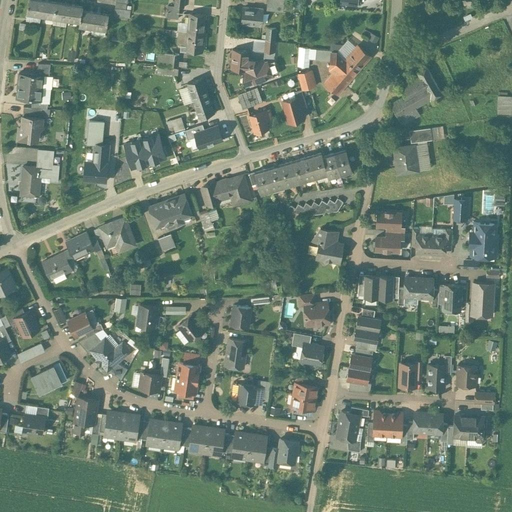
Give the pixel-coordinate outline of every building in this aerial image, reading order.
[(42,0),(29,0),(28,12),(40,14),(42,0)] [(56,2),(45,0),(42,0),(40,14),(53,16),(56,2)] [(128,0),(115,0),(115,7),(126,9),(127,3),(128,3),(128,0)] [(283,0),(266,0),(265,10),(282,12),(283,0)] [(69,4),(56,2),(53,16),(66,19),(69,4)] [(82,6),(69,4),(66,19),(79,21),(81,10),(82,6)] [(263,9),(243,7),(242,23),(261,25),(263,9)] [(125,9),(115,8),(114,15),(124,16),(125,9)] [(95,12),(81,10),(79,21),(79,24),(92,26),(95,12)] [(108,14),(95,12),(92,26),(105,28),(108,14)] [(206,14),(190,12),(188,30),(204,32),(206,14)] [(276,29),(266,28),(265,39),(274,40),(276,29)] [(204,32),(188,30),(186,44),(186,48),(187,48),(203,50),(204,32)] [(274,40),(265,39),(264,52),(273,53),(274,40)] [(370,55),(358,45),(346,59),(358,69),(370,55)] [(310,48),(299,47),(298,66),(308,67),(310,48)] [(249,51),(232,49),(230,68),(246,70),(247,70),(248,59),(249,51)] [(332,51),(316,49),(315,59),(331,60),(332,51)] [(346,59),(337,51),(332,50),(331,60),(330,65),(334,72),(326,81),(338,91),(358,69),(346,59)] [(180,53),(171,53),(170,66),(179,66),(180,53)] [(261,60),(248,59),(247,70),(246,70),(245,85),(271,75),(266,63),(263,64),(263,61),(262,61),(261,60)] [(50,63),(38,63),(37,74),(43,74),(43,75),(49,76),(49,75),(50,63)] [(178,68),(158,66),(158,73),(178,75),(178,68)] [(441,92),(426,66),(418,71),(418,72),(398,84),(404,95),(413,109),(416,107),(441,92)] [(307,71),(298,73),(304,97),(316,94),(314,88),(310,89),(306,77),(308,77),(307,71)] [(37,74),(19,72),(18,85),(42,87),(51,88),(53,76),(49,75),(49,76),(43,75),(43,74),(37,74)] [(202,78),(188,83),(193,100),(208,95),(202,78)] [(42,87),(18,85),(17,97),(41,99),(42,87)] [(257,104),(252,89),(238,94),(244,109),(257,104)] [(208,95),(193,100),(199,118),(214,113),(208,95)] [(404,95),(390,103),(398,117),(413,109),(404,95)] [(511,95),(499,95),(498,113),(511,113),(511,95)] [(296,97),(282,101),(288,122),(304,117),(298,97),(298,96),(296,97)] [(166,121),(187,114),(184,105),(163,112),(166,121)] [(31,106),(24,106),(23,115),(41,117),(42,107),(31,106)] [(413,109),(398,117),(403,125),(420,115),(416,107),(413,109)] [(267,110),(250,116),(256,133),(269,128),(267,120),(270,119),(267,110)] [(23,115),(22,115),(21,128),(18,127),(17,140),(29,141),(30,138),(38,139),(39,130),(44,126),(42,124),(43,117),(41,117),(23,115)] [(169,127),(173,126),(175,131),(186,128),(182,116),(167,120),(169,127)] [(90,143),(101,144),(103,122),(89,120),(87,143),(90,143)] [(196,133),(200,147),(222,140),(217,126),(196,133)] [(430,127),(409,130),(411,142),(432,139),(430,127)] [(166,157),(159,133),(141,138),(148,162),(166,157)] [(148,162),(141,138),(124,144),(131,168),(148,162)] [(101,144),(90,143),(89,157),(88,157),(87,161),(85,161),(84,179),(93,179),(93,182),(96,182),(96,180),(106,181),(108,163),(107,163),(109,145),(101,144)] [(427,143),(414,145),(417,170),(430,168),(427,143)] [(414,145),(394,148),(398,173),(417,170),(414,145)] [(352,170),(346,149),(334,152),(340,174),(352,170)] [(322,151),(310,155),(317,176),(328,173),(323,155),(322,151)] [(334,152),(323,155),(328,173),(329,177),(340,174),(334,152)] [(310,155),(299,158),(306,180),(317,176),(310,155)] [(53,159),(37,157),(36,167),(41,167),(41,168),(52,169),(53,159)] [(299,158),(288,161),(295,183),(306,180),(299,158)] [(288,161),(277,164),(284,186),(295,183),(288,161)] [(277,164),(266,168),(273,189),(284,186),(277,164)] [(36,167),(23,165),(21,194),(38,196),(41,168),(41,167),(36,167)] [(266,168),(255,171),(258,183),(261,193),(273,189),(266,168)] [(255,171),(249,173),(252,184),(258,183),(255,171)] [(243,174),(213,183),(218,199),(219,199),(236,194),(239,202),(250,199),(243,174)] [(213,183),(207,185),(204,186),(202,189),(203,193),(204,193),(206,201),(209,203),(219,200),(219,199),(218,199),(213,183)] [(505,203),(505,192),(494,192),(495,204),(505,203)] [(444,193),(444,202),(453,202),(454,194),(444,193)] [(172,197),(181,220),(184,219),(182,214),(191,211),(190,209),(192,209),(189,202),(187,202),(184,194),(178,197),(178,195),(172,197)] [(181,220),(172,197),(167,199),(168,201),(159,204),(158,202),(150,206),(156,224),(172,218),(174,223),(181,220)] [(343,201),(338,197),(335,202),(328,212),(337,210),(343,201)] [(335,202),(330,198),(327,203),(321,213),(328,212),(335,202)] [(468,200),(454,199),(453,217),(467,218),(468,200)] [(327,203),(322,200),(319,204),(313,214),(321,213),(327,203)] [(319,204),(314,201),(311,205),(305,215),(313,214),(319,204)] [(311,205),(306,202),(303,206),(297,216),(305,215),(311,205)] [(303,206),(298,203),(295,207),(289,217),(297,216),(303,206)] [(290,204),(281,218),(281,219),(289,217),(295,207),(290,204)] [(216,208),(208,210),(213,226),(221,224),(216,208)] [(208,210),(199,213),(204,229),(213,226),(208,210)] [(401,212),(378,211),(377,224),(386,225),(400,226),(400,225),(401,212)] [(126,219),(114,224),(113,220),(101,225),(101,226),(106,238),(108,244),(117,241),(120,249),(135,243),(126,219)] [(494,224),(475,223),(474,231),(471,231),(470,246),(472,246),(471,255),(486,255),(486,251),(495,252),(496,239),(494,239),(494,224)] [(106,238),(101,226),(95,228),(97,234),(99,241),(106,238)] [(419,227),(412,227),(411,245),(417,245),(418,245),(418,234),(419,234),(419,227)] [(432,228),(419,227),(419,234),(418,234),(418,245),(417,245),(417,252),(431,252),(432,228)] [(336,231),(320,228),(313,240),(319,241),(317,257),(321,258),(324,262),(329,259),(339,261),(342,244),(334,243),(336,231)] [(445,229),(432,228),(431,252),(445,253),(445,247),(445,246),(445,236),(445,229)] [(88,230),(65,240),(69,249),(75,260),(75,259),(73,254),(86,248),(87,250),(96,247),(91,237),(88,230)] [(171,233),(158,238),(163,250),(175,245),(171,233)] [(97,234),(91,237),(96,247),(97,249),(102,247),(99,241),(97,234)] [(386,237),(376,236),(376,250),(398,251),(399,238),(399,237),(386,237)] [(75,260),(69,249),(64,251),(69,262),(70,262),(75,260)] [(64,251),(42,262),(52,282),(53,282),(50,276),(63,270),(65,273),(72,269),(73,272),(74,271),(70,262),(69,262),(64,251)] [(476,260),(464,260),(464,267),(476,268),(476,260)] [(6,268),(0,270),(0,294),(3,293),(4,290),(14,285),(6,268)] [(499,269),(487,268),(487,277),(499,277),(499,269)] [(379,276),(371,275),(371,276),(365,275),(365,283),(364,295),(364,297),(378,298),(379,276)] [(387,276),(379,276),(378,298),(392,298),(392,292),(393,281),(393,277),(387,276)] [(419,278),(405,277),(404,287),(404,296),(418,297),(419,278)] [(433,279),(419,278),(418,297),(432,297),(432,289),(433,279)] [(275,281),(262,283),(264,291),(276,288),(275,281)] [(493,283),(473,282),(472,302),(471,314),(472,314),(491,315),(493,283)] [(140,293),(140,283),(130,283),(130,293),(140,293)] [(444,285),(439,285),(438,289),(438,303),(444,303),(444,302),(460,303),(461,285),(445,284),(444,285)] [(314,293),(299,294),(299,305),(304,305),(306,324),(314,324),(316,321),(321,321),(323,323),(327,322),(329,320),(328,316),(326,314),(326,311),(328,308),(327,305),(325,302),(321,303),(320,304),(319,302),(315,302),(314,293)] [(127,298),(117,298),(115,310),(125,311),(127,298)] [(158,306),(140,304),(137,324),(155,326),(158,306)] [(53,308),(60,322),(67,319),(60,305),(53,308)] [(251,308),(234,305),(231,324),(248,326),(251,308)] [(22,307),(6,315),(10,324),(17,321),(15,318),(25,313),(22,307)] [(374,310),(363,307),(361,315),(373,317),(374,310)] [(25,313),(15,318),(17,321),(23,336),(40,328),(31,310),(25,313)] [(85,312),(68,320),(75,335),(85,331),(93,327),(92,326),(85,312)] [(192,314),(178,325),(191,340),(205,329),(192,314)] [(361,315),(358,315),(356,327),(378,331),(380,319),(373,317),(361,315)] [(11,339),(3,323),(0,324),(0,331),(2,337),(3,337),(6,342),(11,339)] [(101,323),(92,326),(93,327),(85,331),(87,336),(95,333),(103,329),(101,323)] [(378,331),(356,327),(354,338),(357,339),(369,341),(376,342),(378,331)] [(311,335),(294,332),(292,345),(303,347),(300,360),(320,364),(323,346),(309,344),(311,335)] [(87,336),(78,340),(88,351),(101,340),(95,333),(87,336)] [(110,334),(105,338),(105,337),(101,340),(88,351),(89,353),(91,350),(107,370),(108,370),(117,362),(130,351),(123,342),(119,345),(110,334)] [(2,337),(0,337),(0,360),(11,355),(6,342),(3,337),(2,337)] [(247,340),(229,338),(228,345),(246,347),(247,340)] [(369,341),(357,339),(356,347),(368,349),(369,341)] [(488,339),(487,347),(494,349),(496,340),(488,339)] [(246,347),(228,345),(225,364),(243,367),(246,347)] [(373,350),(359,348),(357,354),(372,356),(373,350)] [(199,354),(185,352),(184,362),(198,364),(199,354)] [(357,354),(351,353),(349,366),(369,370),(372,356),(357,354)] [(167,376),(169,358),(163,357),(160,374),(161,374),(161,375),(167,376)] [(184,362),(179,361),(177,374),(177,375),(198,378),(200,364),(198,364),(184,362)] [(127,368),(117,362),(108,370),(122,378),(127,368)] [(416,363),(400,362),(399,385),(415,386),(416,378),(416,363)] [(444,364),(428,364),(427,386),(444,387),(444,373),(445,364),(444,364)] [(476,365),(458,364),(456,384),(475,385),(475,377),(477,375),(477,372),(475,370),(476,365)] [(54,366),(32,376),(39,391),(61,380),(59,375),(54,366)] [(369,370),(349,366),(346,379),(353,380),(367,383),(367,382),(369,370)] [(160,374),(142,371),(140,387),(159,390),(161,375),(161,374),(160,374)] [(198,378),(177,375),(176,376),(177,376),(175,389),(180,390),(194,392),(196,392),(198,378)] [(316,379),(299,376),(298,382),(315,385),(316,379)] [(76,394),(80,380),(74,379),(71,393),(76,394)] [(367,383),(353,380),(351,390),(369,391),(371,383),(367,382),(367,383)] [(298,382),(296,382),(294,393),(315,397),(317,385),(298,382)] [(257,385),(240,383),(237,401),(255,403),(255,402),(257,386),(257,385)] [(264,387),(257,386),(255,402),(261,403),(264,387)] [(194,392),(180,390),(179,396),(193,398),(194,392)] [(493,391),(476,390),(475,402),(481,402),(493,403),(493,391)] [(315,397),(294,393),(292,405),(294,405),(311,408),(313,409),(315,397)] [(97,399),(78,396),(75,420),(76,420),(75,430),(84,431),(92,432),(93,422),(94,423),(95,415),(97,399)] [(49,407),(37,405),(36,414),(45,415),(45,416),(48,417),(49,407)] [(311,408),(294,405),(293,411),(310,414),(311,408)] [(281,408),(271,406),(270,414),(279,415),(281,408)] [(368,409),(351,406),(350,412),(359,414),(368,416),(368,409)] [(124,413),(108,410),(108,413),(105,431),(105,434),(120,436),(124,413)] [(382,413),(379,410),(374,410),(374,423),(373,434),(374,434),(387,434),(388,413),(382,413)] [(350,412),(341,411),(339,423),(357,427),(359,414),(350,412)] [(398,411),(395,414),(388,413),(387,434),(400,435),(401,435),(401,424),(402,411),(398,411)] [(9,413),(1,412),(0,418),(0,430),(6,431),(9,413)] [(101,415),(99,430),(105,431),(108,413),(102,412),(101,415)] [(428,413),(414,412),(414,421),(413,431),(427,431),(428,413)] [(36,414),(25,413),(23,430),(42,433),(45,416),(45,415),(36,414)] [(139,415),(124,413),(120,436),(135,439),(136,437),(138,419),(139,415)] [(442,413),(428,413),(427,431),(441,432),(442,423),(442,413)] [(468,415),(454,414),(454,425),(453,436),(454,436),(467,436),(468,415)] [(101,415),(95,415),(94,423),(93,422),(92,432),(99,433),(99,430),(101,415)] [(483,416),(468,415),(467,436),(474,437),(477,440),(482,441),(485,438),(485,433),(482,430),(483,416)] [(144,420),(138,419),(136,437),(142,438),(144,420)] [(166,421),(151,419),(150,421),(148,438),(147,443),(162,445),(166,421)] [(150,421),(144,420),(142,438),(148,438),(150,421)] [(181,423),(166,421),(162,445),(178,447),(178,444),(181,426),(181,423)] [(357,427),(339,423),(336,436),(349,438),(355,439),(360,440),(362,428),(357,427)] [(208,427),(193,425),(193,428),(190,446),(190,449),(205,451),(208,427)] [(187,427),(181,426),(178,444),(184,445),(187,427)] [(193,428),(187,427),(184,445),(190,446),(193,428)] [(224,430),(208,427),(205,451),(220,453),(221,450),(223,433),(224,430)] [(251,434),(236,431),(235,434),(233,452),(232,455),(247,457),(251,434)] [(229,433),(223,433),(221,450),(227,451),(229,433)] [(235,434),(229,433),(227,451),(233,452),(235,434)] [(266,436),(251,434),(247,457),(262,459),(263,460),(265,446),(266,436)] [(297,440),(281,438),(279,448),(278,460),(294,462),(295,453),(297,453),(298,444),(297,443),(297,440)] [(355,439),(349,438),(348,449),(359,451),(360,440),(355,439)] [(265,446),(263,460),(262,459),(262,464),(268,465),(271,447),(265,446)] [(279,448),(271,447),(268,465),(277,466),(278,460),(279,448)]
